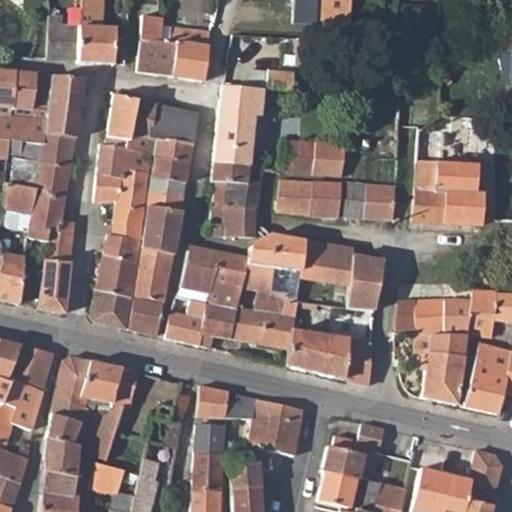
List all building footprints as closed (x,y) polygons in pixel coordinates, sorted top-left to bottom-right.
[(78,0),(76,29),(75,61),(75,64),(111,65),(113,31),(100,29),(101,0),(78,0)] [(511,0),(495,0),(495,12),(505,12),(511,11),(511,0)] [(207,30),(213,9),(200,7),(196,28),(207,30)] [(46,17),(44,61),(75,61),(76,29),(58,28),(58,18),(46,17)] [(135,21),(129,79),(200,86),(206,38),(167,34),(163,51),(157,51),(160,24),(155,23),(135,21)] [(291,65),(316,66),(319,39),(293,38),(291,65)] [(289,88),(291,67),(265,64),(263,86),(289,88)] [(0,121),(6,122),(41,125),(50,78),(20,75),(0,72),(0,121)] [(40,142),(74,147),(77,86),(50,78),(41,125),(40,142)] [(213,146),(244,149),(249,109),(261,109),(263,86),(220,82),(213,146)] [(126,150),(126,159),(154,163),(157,146),(151,145),(131,144),(136,108),(109,103),(104,147),(126,150)] [(153,110),(136,108),(131,144),(151,145),(156,111),(153,110)] [(157,146),(189,150),(196,116),(173,113),(156,111),(151,145),(157,146)] [(5,148),(16,148),(40,150),(40,142),(41,125),(11,122),(6,122),(5,144),(5,148)] [(475,237),(476,230),(477,202),(471,202),(472,174),(467,174),(468,130),(439,122),(435,173),(409,171),(407,232),(475,237)] [(37,171),(69,177),(74,147),(40,142),(40,150),(37,171)] [(242,167),(255,168),(256,150),(244,149),(213,146),(210,164),(242,167)] [(280,146),(277,182),(305,184),(308,147),(280,146)] [(311,184),(333,187),(336,148),(308,147),(305,184),(311,184)] [(333,187),(363,189),(365,183),(367,150),(336,148),(333,187)] [(98,155),(96,182),(119,186),(122,181),(148,184),(150,184),(154,163),(126,159),(98,155)] [(150,184),(182,187),(185,167),(154,163),(150,184)] [(211,181),(223,182),(240,184),(242,167),(210,164),(208,181),(211,181)] [(12,167),(10,192),(36,196),(35,203),(63,207),(69,177),(37,171),(16,168),(12,167)] [(255,207),(257,176),(257,168),(255,168),(242,167),(240,184),(223,182),(223,204),(255,207)] [(388,183),(389,170),(372,169),(371,183),(388,183)] [(116,208),(114,246),(137,249),(139,231),(146,195),(148,184),(122,181),(119,186),(96,182),(94,213),(116,208)] [(257,226),(255,207),(223,204),(223,182),(211,181),(210,202),(207,222),(220,224),(218,237),(247,237),(257,226)] [(370,197),(387,198),(388,183),(371,183),(370,197)] [(275,221),(308,223),(310,192),(277,189),(275,221)] [(29,240),(29,245),(44,248),(47,248),(49,238),(58,238),(60,230),(63,207),(35,203),(36,196),(10,192),(3,191),(2,205),(2,237),(29,240)] [(308,223),(335,226),(338,195),(310,192),(308,223)] [(139,231),(173,237),(181,199),(146,195),(139,231)] [(335,226),(360,228),(362,197),(338,195),(335,226)] [(360,228),(385,230),(387,198),(370,197),(362,197),(360,228)] [(203,236),(218,237),(220,224),(207,222),(205,222),(203,236)] [(41,268),(69,271),(74,231),(60,230),(58,238),(49,238),(47,248),(44,248),(41,268)] [(136,253),(169,257),(173,237),(139,231),(137,249),(136,253)] [(110,264),(133,269),(136,253),(137,249),(114,246),(110,264)] [(248,256),(245,266),(244,269),(274,276),(296,280),(300,252),(292,251),(265,246),(248,256)] [(321,256),(300,252),(296,280),(296,285),(345,293),(348,268),(349,261),(321,256)] [(128,302),(160,307),(169,257),(136,253),(133,269),(128,302)] [(188,254),(180,287),(206,293),(208,283),(212,259),(194,255),(188,254)] [(0,306),(19,311),(26,263),(0,259),(0,306)] [(219,261),(212,259),(208,283),(240,290),(244,269),(245,266),(238,265),(219,261)] [(95,297),(128,302),(133,269),(110,264),(106,263),(95,297)] [(40,301),(38,315),(64,321),(69,271),(41,268),(39,278),(36,278),(33,299),(40,301)] [(379,274),(348,268),(345,293),(341,317),(371,320),(379,274)] [(240,290),(239,294),(261,299),(270,301),(274,276),(244,269),(240,290)] [(483,273),(464,273),(464,291),(483,291),(483,273)] [(206,293),(205,306),(235,313),(239,294),(240,290),(208,283),(206,293)] [(180,287),(174,299),(205,306),(206,293),(180,287)] [(90,327),(124,334),(128,302),(95,297),(88,322),(90,327)] [(264,318),(260,352),(286,356),(289,337),(290,323),(282,322),(284,305),(270,301),(261,299),(258,317),(264,318)] [(128,302),(124,334),(153,340),(160,307),(128,302)] [(492,333),(494,304),(467,303),(467,313),(467,348),(489,349),(492,333)] [(511,334),(511,304),(494,304),(492,333),(511,334)] [(282,322),(290,323),(293,306),(284,305),(282,322)] [(203,321),(198,353),(210,357),(213,344),(260,352),(264,318),(258,317),(235,313),(205,306),(203,321)] [(388,312),(390,346),(417,345),(413,312),(388,312)] [(424,345),(443,346),(441,313),(425,312),(413,312),(417,345),(424,345)] [(465,348),(467,348),(467,313),(455,313),(441,313),(443,346),(465,348)] [(203,321),(168,315),(163,348),(197,357),(198,353),(203,321)] [(286,356),(284,374),(340,388),(344,345),(289,337),(286,356)] [(344,345),(340,388),(366,394),(369,349),(344,345)] [(421,407),(453,414),(465,348),(443,346),(424,345),(420,364),(429,366),(421,407)] [(0,384),(8,387),(18,355),(13,354),(0,350),(0,384)] [(34,359),(18,355),(8,387),(39,401),(51,363),(34,359)] [(511,363),(478,356),(460,416),(495,425),(502,402),(511,404),(511,363)] [(78,406),(87,371),(73,368),(65,366),(61,369),(48,423),(77,433),(81,421),(86,423),(90,408),(78,406)] [(110,413),(117,379),(98,374),(87,371),(78,406),(90,408),(110,413)] [(130,410),(137,384),(129,382),(117,379),(110,413),(106,423),(121,416),(130,410)] [(39,401),(8,387),(0,384),(0,412),(9,416),(34,424),(39,401)] [(220,423),(222,406),(222,404),(204,400),(195,398),(194,427),(219,431),(220,423)] [(254,422),(256,413),(222,406),(220,423),(235,428),(251,430),(254,422)] [(188,409),(176,407),(173,421),(159,420),(158,427),(172,429),(178,430),(185,420),(188,409)] [(129,415),(130,410),(121,416),(114,443),(142,447),(149,419),(129,415)] [(257,411),(256,413),(254,422),(265,425),(264,428),(292,433),(295,420),(257,411)] [(9,416),(0,412),(0,437),(5,439),(6,433),(9,416)] [(29,439),(34,424),(9,416),(6,433),(29,439)] [(114,443),(121,416),(106,423),(98,428),(88,463),(109,467),(114,443)] [(88,463),(98,428),(86,423),(81,421),(77,433),(71,454),(76,455),(76,461),(88,463)] [(77,433),(48,423),(44,446),(71,454),(77,433)] [(173,457),(178,430),(172,429),(158,427),(150,427),(145,451),(173,457)] [(287,462),(292,433),(264,428),(262,436),(249,435),(246,455),(287,462)] [(347,464),(352,433),(345,432),(328,428),(321,458),(347,464)] [(371,462),(376,438),(352,433),(347,464),(321,458),(315,483),(317,483),(348,491),(351,480),(359,482),(363,479),(367,462),(371,462)] [(192,437),(191,463),(217,464),(218,439),(192,437)] [(0,456),(23,465),(28,446),(3,445),(0,455),(0,456)] [(71,454),(44,446),(41,477),(77,486),(76,461),(76,455),(71,454)] [(167,491),(173,457),(145,451),(138,482),(138,485),(156,489),(167,491)] [(238,465),(237,453),(225,454),(225,465),(238,465)] [(0,484),(17,491),(23,465),(0,456),(0,484)] [(495,465),(467,459),(459,490),(410,479),(402,511),(454,511),(456,509),(472,511),(490,511),(500,477),(495,465)] [(191,463),(188,498),(216,499),(217,464),(191,463)] [(265,478),(265,464),(238,465),(225,465),(227,497),(254,496),(254,479),(265,478)] [(120,501),(124,479),(109,474),(98,471),(92,494),(115,500),(120,501)] [(77,486),(41,477),(37,511),(80,511),(81,505),(78,505),(77,486)] [(342,511),(345,501),(348,491),(317,483),(311,511),(310,511),(342,511)] [(0,511),(11,511),(17,491),(0,484),(0,511)] [(150,511),(156,489),(138,485),(134,504),(132,511),(150,511)] [(370,511),(374,496),(352,492),(347,511),(370,511)] [(255,511),(254,496),(227,497),(227,511),(255,511)] [(472,511),(456,509),(454,511),(392,511),(395,501),(374,496),(370,511),(472,511)] [(188,498),(187,511),(215,511),(216,499),(188,498)] [(132,511),(134,504),(120,501),(115,500),(112,511),(132,511)]
